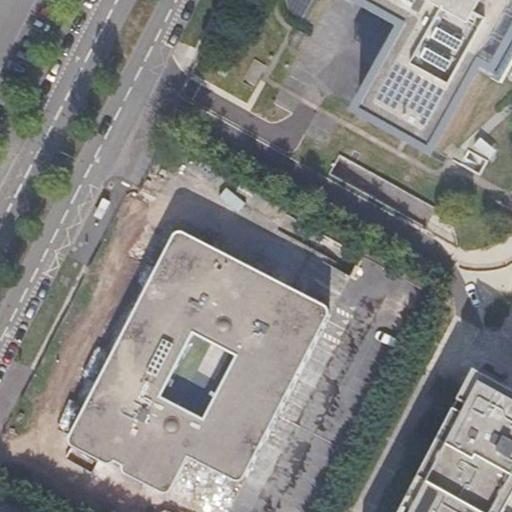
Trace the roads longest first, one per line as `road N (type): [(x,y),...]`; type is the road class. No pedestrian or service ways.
road 1 (residential): [(128,93),(468,279)]
road 2 (residential): [(0,347),(128,93)]
road 3 (residential): [(115,0),(0,225)]
road 4 (residential): [(469,326),(371,511)]
